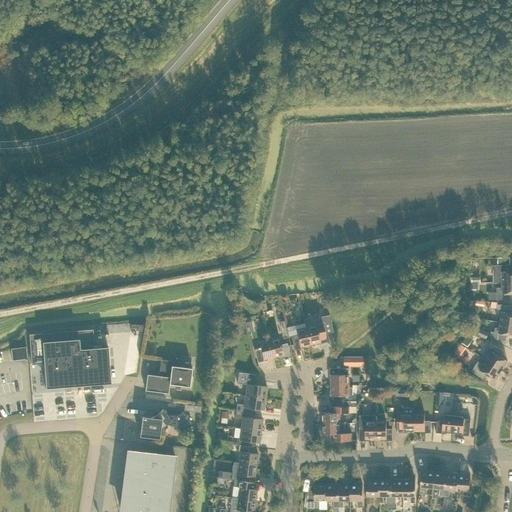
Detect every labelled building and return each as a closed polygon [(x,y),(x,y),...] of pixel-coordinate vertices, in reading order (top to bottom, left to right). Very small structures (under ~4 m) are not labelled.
[(497,265),(494,265),(494,283),(502,283),(511,282),(511,264),(510,265),(509,258),(497,258),(497,265)] [(489,293),(489,300),(496,300),(510,300),(510,293),(511,293),(511,282),(502,283),(502,288),(496,288),(496,293),(489,293)] [(497,304),(496,311),(495,314),(501,317),(500,322),(511,324),(511,312),(510,313),(511,306),(497,304)] [(327,316),(325,317),(321,318),(322,323),(330,321),(328,313),(326,313),(327,316)] [(279,323),(282,339),(288,338),(286,328),(285,328),(284,322),(279,323)] [(511,324),(500,322),(499,327),(495,328),(494,332),(491,331),(490,338),(505,341),(506,334),(511,335),(511,324)] [(326,342),(324,331),(322,323),(306,327),(310,345),(320,342),(320,344),(326,342)] [(242,326),(232,328),(234,334),(243,332),(242,326)] [(300,347),(310,345),(306,327),(296,330),(297,334),(291,335),(294,350),(300,349),(300,347)] [(488,333),(481,329),(478,335),(486,338),(488,333)] [(45,388),(110,383),(108,347),(94,348),(92,330),(29,334),(31,365),(43,364),(45,388)] [(273,357),(283,355),(283,356),(290,355),(287,343),(281,345),(279,337),(269,340),(273,357)] [(263,360),(273,357),(269,340),(259,342),(260,350),(254,351),(257,363),(263,361),(263,360)] [(488,356),(485,360),(501,371),(507,361),(498,355),(502,350),(490,342),(486,348),(485,351),(488,356)] [(28,343),(13,344),(13,359),(29,358),(28,343)] [(145,390),(168,393),(169,384),(189,387),(192,368),(178,367),(179,362),(160,359),(158,376),(147,374),(145,390)] [(483,365),(478,362),(475,366),(471,372),(483,379),(486,374),(495,380),(501,371),(485,360),(483,365)] [(349,385),(349,374),(349,368),(329,368),(329,375),(331,375),(331,385),(349,385)] [(267,387),(254,385),(256,375),(238,372),(237,383),(247,385),(245,396),(265,398),(267,387)] [(349,388),(349,385),(331,385),(331,395),(329,395),(329,402),(341,402),(341,395),(353,395),(353,388),(349,388)] [(443,405),(444,393),(437,392),(436,404),(443,405)] [(264,410),(265,398),(245,396),(244,405),(237,404),(236,411),(250,413),(251,408),(264,410)] [(340,413),(349,413),(349,407),(343,407),(337,406),(337,413),(322,413),(322,423),(340,423),(340,413)] [(404,433),(404,431),(414,431),(414,408),(403,408),(403,412),(397,412),(397,433),(404,433)] [(163,409),(151,418),(141,416),(141,420),(142,420),(140,433),(139,433),(139,436),(159,439),(160,429),(166,425),(176,426),(180,432),(191,423),(182,412),(177,416),(167,415),(163,409)] [(241,428),(261,431),(262,420),(250,418),(250,413),(236,411),(235,418),(242,419),(241,428)] [(424,433),(431,433),(431,421),(424,421),(424,413),(414,413),(414,431),(424,431),(424,433)] [(437,421),(436,433),(442,433),(442,432),(452,433),(454,415),(444,414),(443,421),(437,421)] [(365,439),(376,439),(376,421),(376,415),(359,415),(359,429),(359,441),(365,441),(365,439)] [(465,416),(454,415),(452,433),(462,434),(462,435),(469,436),(470,419),(464,419),(465,416)] [(386,441),(392,441),(392,429),(386,429),(386,421),(376,421),(376,439),(386,439),(386,441)] [(332,441),(337,441),(351,441),(351,433),(345,433),(345,423),(340,423),(322,423),(322,434),(332,434),(332,441)] [(231,444),(239,445),(246,446),(246,441),(259,442),(261,431),(241,428),(239,438),(232,437),(231,444)] [(253,447),(246,446),(239,445),(238,451),(240,451),(238,463),(256,465),(258,454),(252,453),(253,447)] [(175,457),(130,451),(130,453),(122,511),(167,511),(170,490),(174,458),(175,458),(175,457)] [(254,477),(256,465),(238,463),(237,474),(235,474),(219,472),(218,475),(218,478),(234,480),(248,482),(249,476),(254,477)] [(432,495),(432,488),(434,471),(422,470),(419,494),(432,495)] [(444,496),(446,473),(434,471),(432,488),(439,488),(439,496),(444,496)] [(449,489),(456,490),(458,474),(446,473),(444,496),(449,496),(449,489)] [(470,475),(458,474),(456,490),(463,491),(463,496),(470,496),(471,491),(469,491),(470,475)] [(391,479),(379,480),(379,496),(386,496),(386,509),(391,509),(391,479)] [(396,509),(396,503),(396,496),(403,496),(403,479),(391,479),(391,509),(396,509)] [(410,496),(410,503),(415,503),(415,479),(403,479),(403,496),(410,496)] [(234,480),(232,498),(255,501),(257,489),(251,489),(252,482),(248,482),(234,480)] [(367,503),(372,503),(372,496),(379,496),(379,480),(366,480),(367,503)] [(326,500),(326,484),(314,484),(314,495),(308,495),(306,507),(319,507),(319,500),(326,500)] [(338,484),(326,484),(326,500),(333,500),(333,507),(338,507),(338,484)] [(350,500),(350,484),(338,484),(338,507),(343,507),(343,500),(350,500)] [(362,484),(350,484),(350,500),(357,500),(357,507),(362,507),(362,484)] [(247,511),(248,511),(250,511),(253,511),(255,501),(232,498),(229,511),(247,511)]
